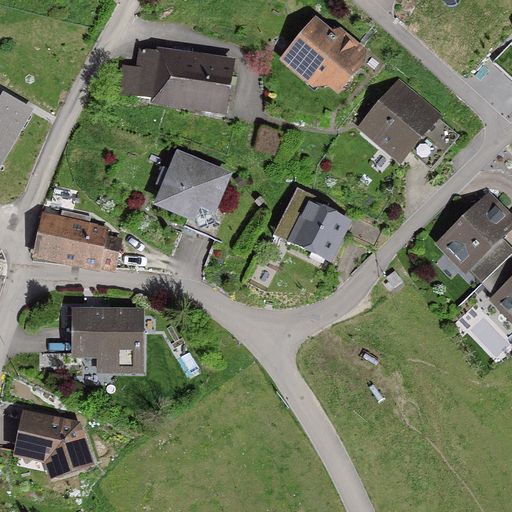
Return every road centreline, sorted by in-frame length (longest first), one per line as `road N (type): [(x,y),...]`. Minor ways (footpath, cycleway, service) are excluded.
road 1 (residential): [(511,142),(373,276),(262,341)]
road 2 (residential): [(20,238),(44,168),(131,0)]
road 3 (residential): [(20,290),(69,279),(194,293),(262,341)]
road 4 (residential): [(262,341),(363,511)]
